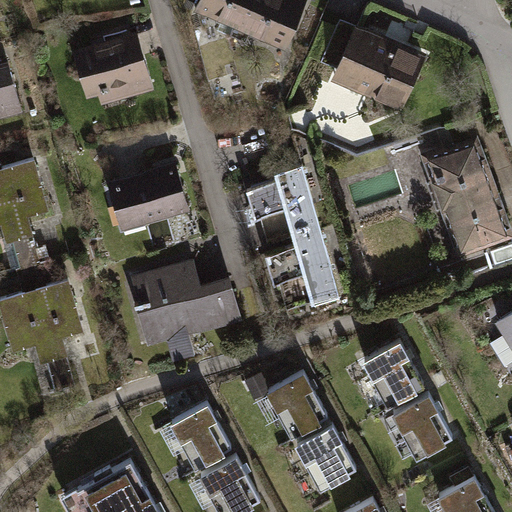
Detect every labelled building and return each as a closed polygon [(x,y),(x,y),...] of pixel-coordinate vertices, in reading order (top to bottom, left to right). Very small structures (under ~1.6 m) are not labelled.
[(202,0),(196,16),(244,36),(258,0),(202,0)] [(309,4),(299,0),(258,0),(244,36),(288,54),(309,4)] [(340,73),(359,27),(342,20),(323,66),(340,73)] [(427,54),(359,27),(340,73),(337,82),(405,109),(427,54)] [(140,36),(74,54),(87,104),(100,100),(102,109),(155,95),(140,36)] [(9,66),(0,68),(0,120),(21,115),(9,66)] [(449,213),(465,257),(511,240),(477,147),(431,163),(437,180),(431,183),(443,216),(449,213)] [(36,161),(0,171),(0,227),(4,227),(17,273),(41,266),(52,262),(47,246),(39,248),(31,220),(51,214),(36,161)] [(108,184),(121,234),(192,216),(179,166),(108,184)] [(262,218),(272,253),(323,238),(302,166),(275,174),(277,180),(248,188),(257,220),(262,218)] [(290,314),(341,299),(323,238),(272,253),(266,254),(276,286),(281,284),(290,314)] [(511,246),(486,255),(491,271),(511,264),(511,246)] [(129,274),(148,345),(166,340),(173,364),(196,357),(190,334),(245,319),(234,278),(203,286),(195,256),(129,274)] [(23,295),(0,302),(15,354),(38,348),(51,395),(77,388),(63,340),(88,333),(73,281),(47,288),(41,266),(17,273),(23,295)] [(511,314),(498,323),(511,347),(511,314)] [(422,387),(398,343),(363,361),(387,406),(422,387)] [(327,416),(304,372),(269,391),(272,396),(264,401),(270,412),(278,407),(293,435),(327,416)] [(452,440),(428,396),(394,415),(417,459),(452,440)] [(231,448),(207,404),(158,430),(172,456),(186,449),(196,467),(231,448)] [(359,472),(335,428),(301,446),(324,490),(359,472)] [(244,511),(262,503),(238,459),(190,485),(204,511),(218,503),(222,511),(244,511)] [(61,497),(68,511),(154,511),(129,462),(61,497)] [(494,511),(475,476),(426,502),(431,511),(494,511)] [(380,511),(373,497),(345,511),(380,511)]
